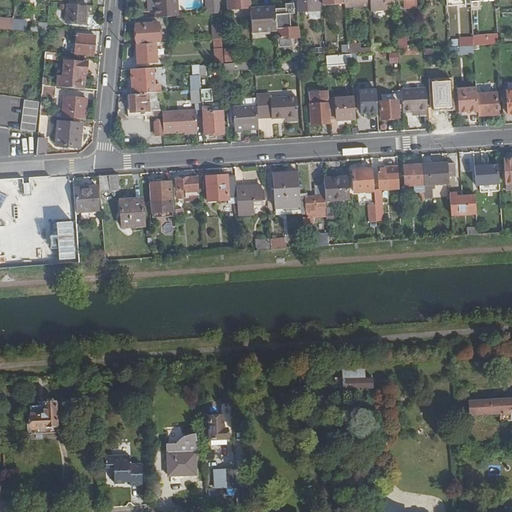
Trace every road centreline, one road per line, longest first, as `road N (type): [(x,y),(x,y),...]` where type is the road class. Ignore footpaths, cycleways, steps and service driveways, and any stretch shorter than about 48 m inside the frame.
road 1 (residential): [(102,163),(511,136)]
road 2 (residential): [(102,163),(116,0)]
